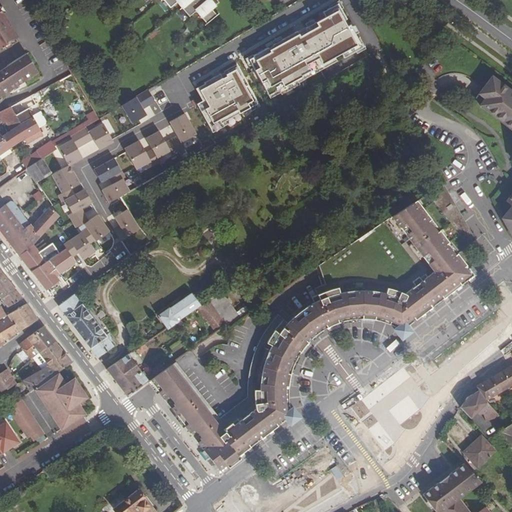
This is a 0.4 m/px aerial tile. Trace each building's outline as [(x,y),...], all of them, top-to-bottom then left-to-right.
[(189,0),(181,7),(189,16),(196,10),(200,16),(206,22),(216,14),(210,7),(218,1),(217,0),(189,0)] [(252,65),(264,92),(360,47),(341,7),(249,49),(256,64),(252,65)] [(0,47),(17,37),(0,9),(0,47)] [(0,93),(35,72),(37,71),(26,53),(6,65),(0,68),(0,93)] [(195,101),(209,129),(258,106),(238,65),(195,85),(201,98),(195,101)] [(511,235),(511,91),(492,76),(481,90),(488,95),(480,105),(483,108),(511,129),(511,193),(506,201),(509,203),(511,205),(511,206),(502,218),(511,235)] [(130,125),(145,117),(142,110),(154,103),(147,90),(119,105),(130,125)] [(481,90),(479,93),(485,98),(488,95),(481,90)] [(24,104),(20,98),(8,106),(13,113),(21,107),(24,104)] [(30,138),(42,129),(24,104),(21,107),(13,113),(19,121),(26,133),(30,138)] [(8,106),(7,105),(0,109),(0,110),(11,127),(19,121),(13,113),(8,106)] [(91,123),(97,119),(92,111),(86,115),(91,123)] [(185,111),(167,118),(177,142),(194,135),(185,111)] [(26,133),(19,121),(11,127),(1,134),(0,132),(0,151),(6,147),(23,135),(26,133)] [(123,144),(132,167),(169,154),(160,130),(123,144)] [(56,144),(67,138),(62,131),(52,139),(56,144)] [(55,145),(56,144),(52,139),(51,137),(36,148),(37,149),(40,153),(55,145)] [(6,147),(0,151),(0,157),(9,151),(6,147)] [(40,153),(37,149),(23,159),(27,166),(41,156),(40,153)] [(49,169),(41,156),(27,166),(25,167),(33,180),(49,169)] [(113,157),(91,168),(108,201),(129,190),(113,157)] [(173,409),(203,449),(205,448),(220,466),(284,417),(286,418),(290,423),(299,417),(292,407),(287,411),(287,401),(286,381),(291,364),(300,347),(312,334),(325,327),(340,319),(365,316),(385,319),(398,325),(394,329),(401,337),(409,331),(405,325),(471,275),(457,256),(458,255),(479,241),(442,184),(319,266),(326,284),(318,287),(318,288),(315,289),(320,300),(301,310),(287,323),(281,331),(272,324),(270,327),(278,334),(265,358),(261,375),(259,382),(258,407),(249,401),(246,403),(251,410),(236,420),(231,413),(227,417),(225,414),(220,418),(215,421),(194,393),(180,375),(159,392),(166,401),(173,409)] [(89,193),(65,204),(77,231),(68,235),(81,264),(114,249),(89,193)] [(57,218),(51,211),(33,228),(12,201),(10,201),(0,207),(0,230),(18,253),(32,243),(55,220),(57,218)] [(112,215),(124,236),(139,227),(127,207),(112,215)] [(146,235),(135,242),(139,247),(150,239),(146,235)] [(471,275),(473,273),(458,255),(457,256),(471,275)] [(1,273),(0,273),(0,297),(5,304),(19,296),(1,273)] [(237,281),(233,275),(226,279),(227,281),(213,291),(216,295),(237,281)] [(213,296),(207,287),(202,290),(195,295),(192,292),(159,314),(168,327),(198,307),(209,299),(213,296)] [(112,344),(73,293),(57,304),(98,357),(112,344)] [(227,324),(209,299),(198,307),(215,332),(227,324)] [(0,339),(36,318),(23,302),(5,314),(0,317),(0,339)] [(281,331),(287,323),(278,314),(261,338),(253,357),(247,381),(247,399),(225,414),(227,417),(231,413),(236,420),(251,410),(246,403),(249,401),(258,407),(259,382),(261,375),(265,358),(278,334),(270,327),(272,324),(281,331)] [(53,340),(42,325),(26,336),(27,338),(19,343),(24,350),(29,357),(38,352),(53,340)] [(62,351),(53,340),(38,352),(46,363),(62,351)] [(147,346),(144,343),(135,349),(138,352),(147,346)] [(70,362),(62,351),(46,363),(42,366),(44,370),(35,377),(32,373),(21,381),(28,391),(32,388),(55,372),(70,362)] [(149,380),(128,354),(107,368),(128,395),(149,380)] [(215,421),(220,418),(175,360),(171,363),(180,375),(194,393),(215,421)] [(159,392),(180,375),(171,363),(164,368),(155,375),(149,379),(159,392)] [(164,368),(161,365),(153,371),(155,375),(164,368)] [(44,370),(42,366),(32,373),(35,377),(44,370)] [(511,387),(511,368),(477,389),(489,401),(511,387)] [(15,384),(6,371),(0,373),(0,381),(6,390),(15,384)] [(55,372),(32,388),(60,428),(84,413),(76,402),(85,396),(72,378),(64,384),(55,372)] [(468,398),(466,401),(480,416),(482,414),(490,423),(500,414),(489,401),(477,389),(473,392),(471,395),(473,396),(468,398)] [(32,442),(42,435),(16,399),(4,408),(26,439),(29,437),(32,442)] [(473,422),(480,416),(466,401),(461,409),(473,422)] [(244,449),(286,418),(284,417),(220,466),(218,468),(219,471),(244,449)] [(511,422),(510,424),(498,431),(511,446),(511,422)] [(0,451),(1,454),(17,443),(3,423),(0,425),(0,451)] [(495,452),(481,437),(464,452),(478,467),(495,452)] [(335,456),(348,454),(346,442),(334,443),(335,456)] [(218,468),(220,466),(205,448),(203,449),(218,468)] [(469,511),(458,498),(481,481),(464,463),(423,494),(436,511),(439,511),(440,511),(441,511),(489,511),(485,507),(478,511),(469,511)] [(329,469),(336,480),(343,476),(336,465),(329,469)] [(283,479),(269,489),(277,502),(292,492),(283,479)] [(211,507),(214,511),(236,511),(241,508),(239,505),(248,499),(238,486),(211,507)] [(320,487),(303,497),(311,511),(329,500),(320,487)] [(144,499),(136,490),(113,508),(115,511),(142,511),(141,511),(148,505),(143,500),(144,499)] [(258,511),(308,511),(302,501),(283,511),(276,511),(272,504),(258,511)]
